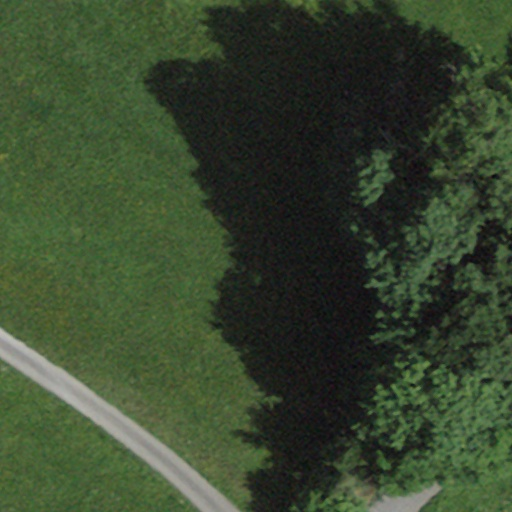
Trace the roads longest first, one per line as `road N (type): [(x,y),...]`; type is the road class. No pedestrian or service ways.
road 1 (track): [(0,346),(172,469),(215,511)]
road 2 (track): [(402,511),(412,494),(478,456),(511,456)]
